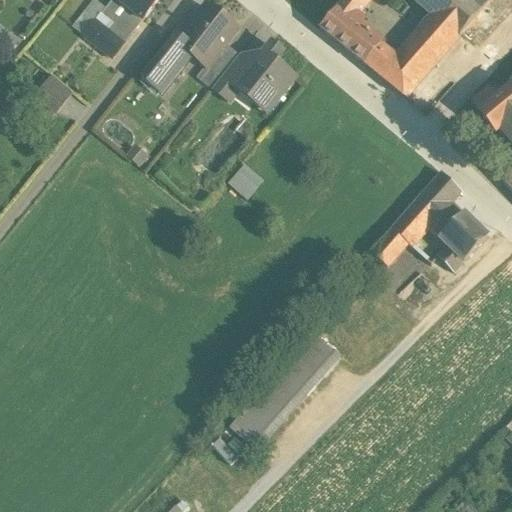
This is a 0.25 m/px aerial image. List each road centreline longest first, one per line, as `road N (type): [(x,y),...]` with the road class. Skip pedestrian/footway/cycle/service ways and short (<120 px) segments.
road 1 (residential): [(511,221),(265,0)]
road 2 (track): [(182,0),(0,230)]
